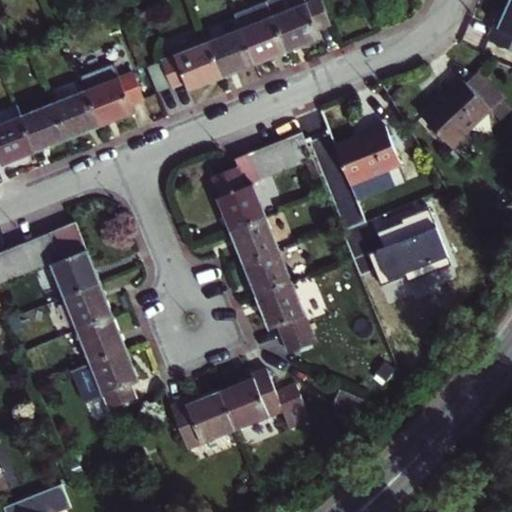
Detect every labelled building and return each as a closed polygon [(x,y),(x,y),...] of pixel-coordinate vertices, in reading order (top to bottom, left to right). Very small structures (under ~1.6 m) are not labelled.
[(254,61),(286,48),(272,13),(267,0),(261,0),(234,11),(241,26),(254,61)] [(267,0),(272,13),(286,48),(319,35),(315,26),(329,20),(321,0),(316,0),(307,4),(305,0),(267,0)] [(511,0),(504,20),(500,18),(490,41),(511,50),(511,0)] [(208,40),(221,74),(254,61),(241,26),(208,40)] [(188,87),(221,74),(208,40),(161,59),(170,82),(171,84),(184,79),(188,87)] [(161,59),(147,65),(156,88),(170,82),(161,59)] [(86,88),(100,123),(133,109),(130,100),(143,95),(132,69),(120,73),(114,60),(80,73),(86,88)] [(425,117),(453,146),(493,109),(504,98),(478,73),(466,84),(463,80),(425,117)] [(53,101),(67,136),(100,123),(86,88),(53,101)] [(511,111),(511,106),(504,98),(493,109),(503,120),(511,111)] [(20,114),(34,149),(67,136),(53,101),(20,114)] [(0,159),(1,162),(34,149),(20,114),(0,121),(0,159)] [(387,126),(337,146),(352,185),(403,165),(387,126)] [(290,137),(300,165),(315,159),(305,131),(290,137)] [(287,170),(300,165),(290,137),(276,142),(287,170)] [(263,148),(274,176),(287,170),(276,142),(263,148)] [(261,181),(274,176),(263,148),(251,153),(261,181)] [(237,158),(240,166),(248,186),(255,183),(261,181),(251,153),(237,158)] [(248,186),(240,166),(212,177),(220,196),(219,199),(232,231),(268,217),(255,183),(248,186)] [(450,258),(432,213),(379,232),(385,248),(370,255),(380,283),(450,258)] [(268,217),(232,231),(245,264),(282,250),(268,217)] [(78,222),(52,232),(62,260),(52,264),(66,298),(102,284),(78,222)] [(38,238),(49,266),(52,264),(62,260),(52,232),(38,238)] [(25,243),(36,271),(49,266),(38,238),(25,243)] [(11,249),(21,276),(36,271),(25,243),(11,249)] [(0,252),(0,258),(9,281),(21,276),(11,249),(0,252)] [(245,264),(258,296),(295,282),(282,250),(245,264)] [(0,284),(9,281),(0,258),(0,284)] [(295,282),(258,296),(271,330),(279,327),(291,357),(320,345),(295,282)] [(66,298),(79,331),(115,317),(102,284),(66,298)] [(115,317),(79,331),(92,363),(127,349),(115,317)] [(141,383),(127,349),(92,363),(72,371),(86,404),(104,396),(110,410),(137,399),(132,387),(141,383)] [(220,393),(236,430),(284,410),(294,434),(314,426),(297,387),(278,395),(267,368),(244,378),(246,382),(220,393)] [(368,402),(341,390),(336,403),(362,415),(368,402)] [(172,408),(190,450),(236,430),(220,393),(196,403),(194,399),(172,408)]
